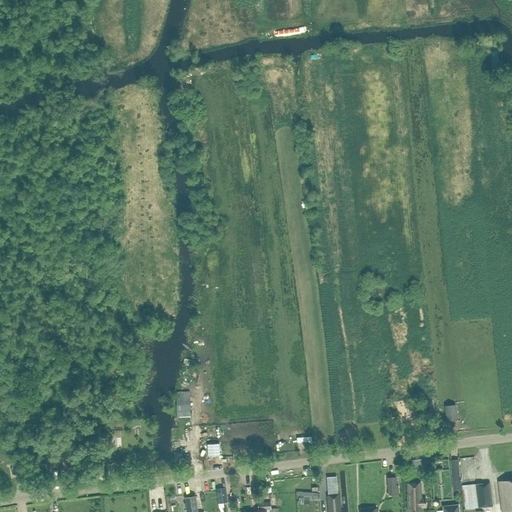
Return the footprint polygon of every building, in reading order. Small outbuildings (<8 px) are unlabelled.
[(455,405),(444,406),(446,422),(457,420),(455,405)] [(420,457),(408,459),(409,467),(421,465),(420,457)] [(387,478),(388,495),(397,494),(396,477),(387,478)] [(511,511),(511,480),(498,482),(501,511),(511,511)] [(462,485),(465,510),(492,507),(489,482),(462,485)] [(407,484),(407,511),(421,511),(421,507),(426,507),(425,498),(421,499),(420,483),(407,484)] [(226,488),(216,489),(217,504),(226,504),(226,488)] [(338,495),(327,496),(328,508),(340,507),(338,495)] [(197,511),(195,496),(193,497),(184,498),(186,511),(197,511)] [(258,511),(277,511),(277,508),(271,509),(270,502),(258,503),(258,511)]
